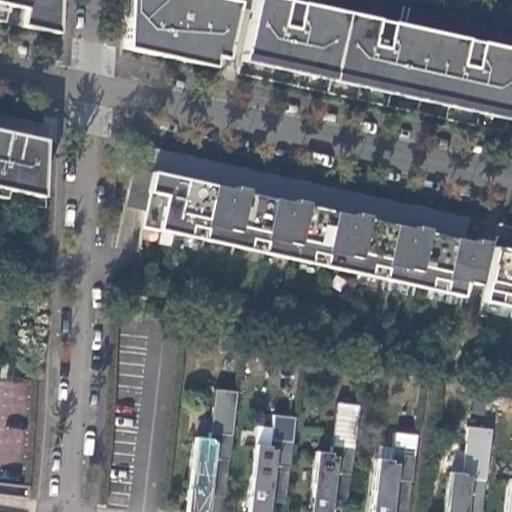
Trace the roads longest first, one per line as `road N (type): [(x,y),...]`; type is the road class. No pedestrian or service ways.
road 1 (residential): [(511,174),(91,83)]
road 2 (residential): [(91,83),(63,511)]
